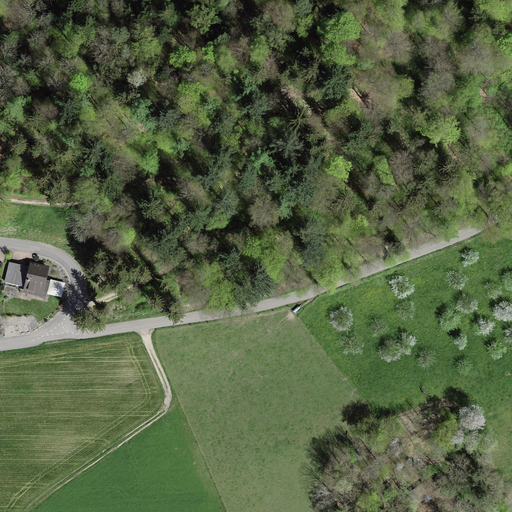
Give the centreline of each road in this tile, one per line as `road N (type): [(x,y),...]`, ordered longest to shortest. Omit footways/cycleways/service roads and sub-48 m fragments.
road 1 (residential): [(511,205),(435,245),(287,298),(39,339)]
road 2 (track): [(0,196),(64,203),(158,183),(202,200),(207,220),(197,249),(161,274),(69,309)]
road 3 (residential): [(0,243),(59,255),(74,275),(74,302),(39,339)]
